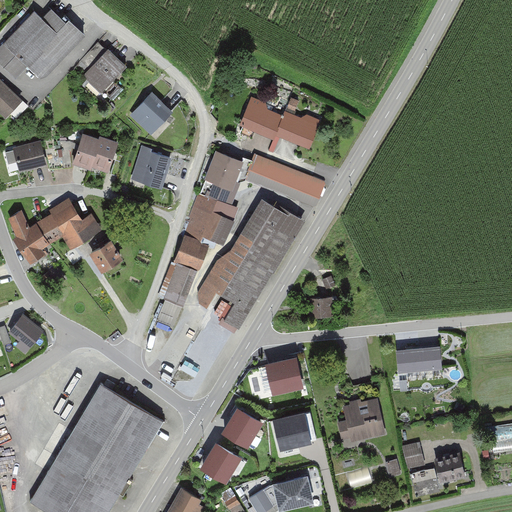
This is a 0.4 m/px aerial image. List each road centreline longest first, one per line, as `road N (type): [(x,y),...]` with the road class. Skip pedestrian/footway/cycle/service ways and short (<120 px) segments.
road 1 (tertiary): [(397,97),(203,420)]
road 2 (residential): [(178,216),(203,146),(197,98),(77,0)]
road 3 (track): [(511,316),(274,340),(253,335)]
road 4 (unknown): [(253,335),(227,340),(188,308),(258,181)]
road 5 (residential): [(178,216),(92,190),(0,195)]
road 6 (residential): [(127,362),(178,216)]
road 7 (residential): [(0,222),(33,297),(76,332)]
